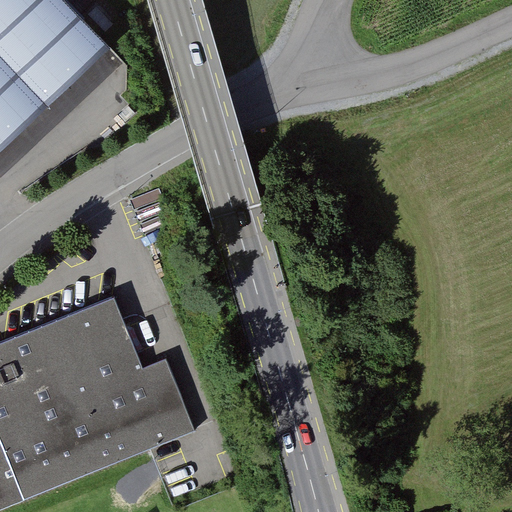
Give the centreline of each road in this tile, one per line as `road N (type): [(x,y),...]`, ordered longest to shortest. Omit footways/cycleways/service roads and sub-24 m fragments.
road 1 (secondary): [(317,511),(172,0)]
road 2 (residential): [(0,255),(92,187),(307,73)]
road 3 (residential): [(307,73),(399,73),(511,21)]
